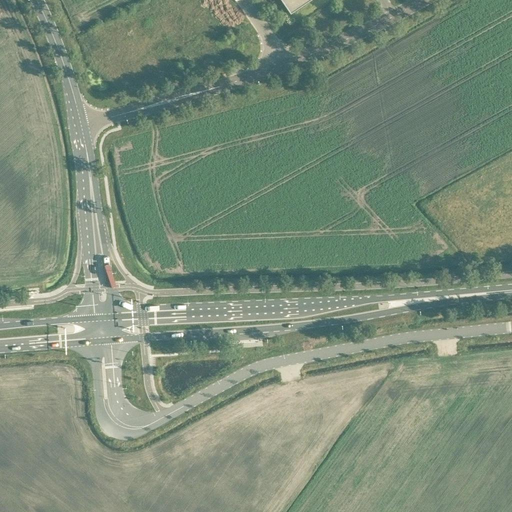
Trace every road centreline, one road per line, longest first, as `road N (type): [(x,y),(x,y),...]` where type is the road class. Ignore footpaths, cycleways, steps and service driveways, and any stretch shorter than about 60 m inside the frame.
road 1 (unclassified): [(125,425),(152,424),(273,362),(511,325)]
road 2 (primary): [(116,339),(334,320),(486,292)]
road 3 (primary): [(486,292),(114,315)]
road 4 (unclassified): [(281,64),(418,0)]
road 5 (unclassified): [(80,124),(37,0)]
